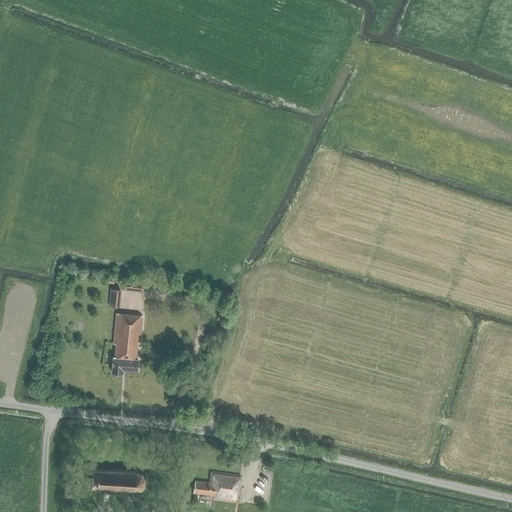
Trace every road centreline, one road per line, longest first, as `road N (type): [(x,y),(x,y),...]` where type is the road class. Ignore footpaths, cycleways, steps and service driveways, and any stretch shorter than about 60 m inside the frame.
road 1 (unclassified): [(511,500),(231,435),(0,404)]
road 2 (track): [(177,420),(200,333),(189,305),(171,300)]
